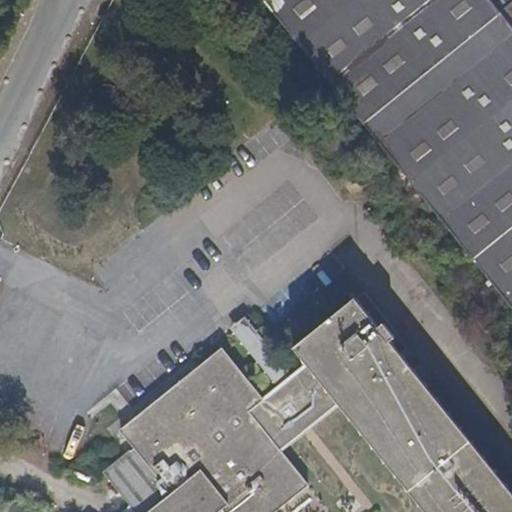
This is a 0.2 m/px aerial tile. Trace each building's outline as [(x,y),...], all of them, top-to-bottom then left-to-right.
[(268,0),(343,94),(458,0),(268,0)] [(511,0),(458,0),(343,94),(435,209),(500,288),(511,278),(511,0)] [(511,278),(500,288),(511,302),(511,278)] [(289,511),(319,488),(293,455),(348,409),(430,511),(511,511),(511,475),(437,381),(405,342),(407,335),(395,320),(391,323),(368,293),(308,345),(319,358),(298,374),(282,387),(275,393),(236,344),(135,425),(147,441),(184,488),(153,511),(289,511)] [(252,316),(236,329),(282,387),(298,374),(252,316)] [(147,441),(115,468),(149,511),(153,511),(184,488),(147,441)] [(332,511),(350,511),(359,505),(348,493),(330,509),(332,511)]
